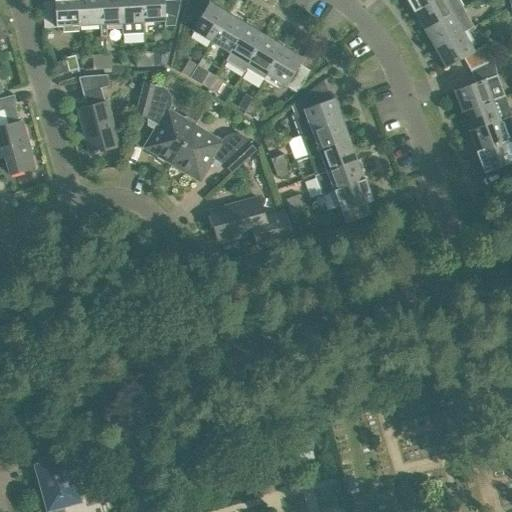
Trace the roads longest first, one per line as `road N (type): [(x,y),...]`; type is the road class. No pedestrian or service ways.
road 1 (residential): [(108,382),(466,282)]
road 2 (residential): [(466,282),(398,84),(376,38),(339,0)]
road 3 (residential): [(72,202),(18,0)]
road 4 (residential): [(72,202),(129,199),(151,211),(174,266)]
road 5 (residential): [(144,511),(108,382)]
